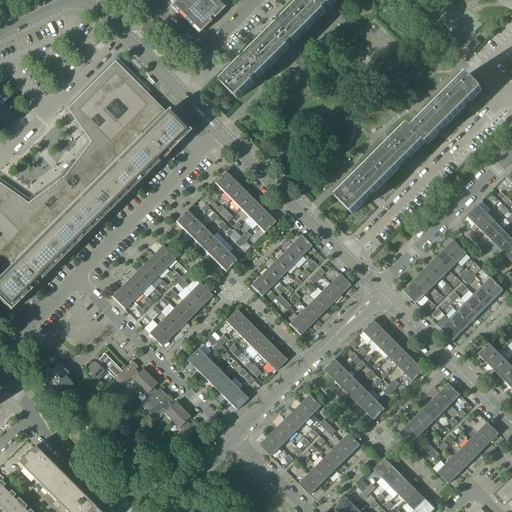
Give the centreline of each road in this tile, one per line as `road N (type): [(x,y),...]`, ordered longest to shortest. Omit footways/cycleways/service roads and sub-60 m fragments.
road 1 (residential): [(511,105),(505,98),(344,257)]
road 2 (residential): [(233,435),(75,277)]
road 3 (residential): [(233,435),(376,289)]
road 4 (residential): [(75,277),(219,132)]
road 5 (residential): [(376,289),(511,155)]
road 6 (residential): [(511,423),(376,289)]
road 7 (unclassified): [(344,257),(219,132)]
road 8 (residential): [(0,161),(123,35)]
road 9 (unclassified): [(123,35),(99,11),(73,2),(0,35)]
road 10 (residential): [(118,511),(28,422)]
